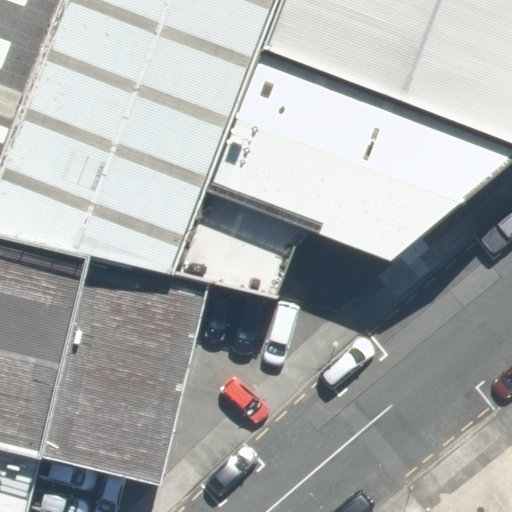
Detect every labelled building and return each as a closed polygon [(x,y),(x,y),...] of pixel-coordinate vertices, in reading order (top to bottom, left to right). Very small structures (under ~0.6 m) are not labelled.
[(266,59),(288,0),(72,0),(0,194),(0,236),(181,280),(266,59)] [(0,0),(0,194),(72,0),(0,0)] [(511,0),(293,0),(273,54),(511,145),(511,0)] [(511,173),(511,151),(266,59),(181,280),(280,302),(307,231),(401,268),(511,173)] [(0,458),(105,485),(154,290),(0,251),(0,458)]
